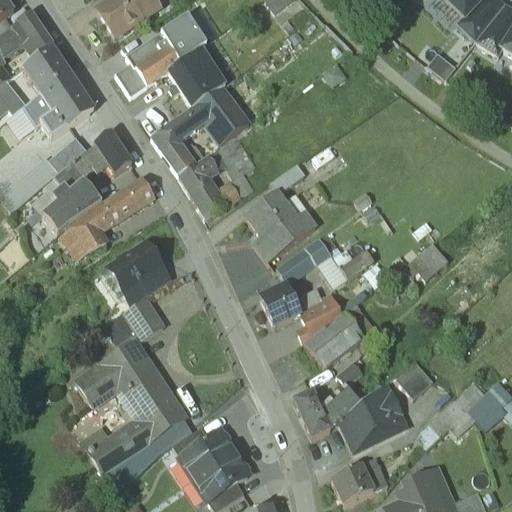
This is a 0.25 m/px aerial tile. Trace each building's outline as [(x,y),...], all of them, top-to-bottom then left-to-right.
[(133,0),(127,4),(95,25),(112,50),(147,27),(139,15),(147,10),(141,0),(133,0)] [(490,8),(482,0),(439,0),(430,10),(459,38),(460,39),(486,12),(490,8)] [(282,1),(264,16),(274,28),(292,13),(282,1)] [(0,8),(0,32),(2,31),(3,31),(11,25),(0,8)] [(471,63),(501,26),(486,12),(460,39),(459,38),(452,45),(471,63)] [(28,26),(8,40),(10,41),(9,41),(0,48),(0,72),(8,67),(25,55),(39,44),(28,26)] [(511,47),(511,32),(501,26),(471,63),(494,78),(498,72),(497,71),(511,47)] [(2,31),(0,32),(0,48),(9,41),(8,40),(3,31),(2,31)] [(204,61),(185,32),(123,71),(128,78),(132,84),(133,84),(166,62),(177,79),(199,65),(204,61)] [(39,44),(25,55),(35,70),(48,61),(50,59),(39,44)] [(511,47),(497,71),(498,72),(511,79),(511,47)] [(35,70),(20,82),(37,107),(66,88),(48,61),(35,70)] [(223,103),(199,65),(177,79),(166,62),(133,84),(144,101),(165,88),(173,100),(166,104),(171,112),(178,107),(189,125),(218,106),(223,103)] [(112,88),(128,112),(144,101),(133,84),(132,84),(128,78),(112,88)] [(429,92),(442,102),(451,90),(438,80),(429,92)] [(66,88),(37,107),(36,108),(50,128),(38,136),(49,153),(91,125),(66,88)] [(23,119),(3,94),(0,96),(0,128),(7,123),(11,128),(23,119)] [(246,142),(218,106),(189,125),(201,140),(213,159),(217,164),(233,152),(246,142)] [(50,128),(36,108),(20,123),(33,143),(39,139),(37,136),(50,128)] [(189,125),(148,153),(159,169),(173,159),(201,140),(189,125)] [(496,143),(511,152),(511,149),(511,134),(504,129),(496,143)] [(108,146),(91,158),(92,160),(84,166),(82,167),(92,182),(102,175),(112,189),(128,177),(108,146)] [(194,175),(203,170),(193,152),(184,157),(194,175)] [(217,164),(214,166),(222,182),(231,196),(252,182),(233,152),(217,164)] [(46,175),(56,188),(82,167),(84,166),(73,153),(46,175)] [(173,159),(159,169),(168,181),(182,171),(173,159)] [(217,164),(213,159),(208,163),(213,168),(214,166),(217,164)] [(189,182),(176,192),(187,210),(205,199),(202,195),(222,182),(214,166),(213,168),(189,183),(189,182)] [(82,167),(56,188),(50,192),(59,202),(61,201),(66,207),(80,196),(76,192),(82,188),(83,189),(92,182),(82,167)] [(182,171),(168,181),(176,192),(189,182),(182,171)] [(240,192),(227,200),(236,214),(249,205),(240,192)] [(311,213),(296,192),(274,208),(289,229),(311,213)] [(140,193),(100,220),(112,241),(151,211),(140,193)] [(80,196),(66,207),(61,201),(59,202),(49,211),(54,218),(39,230),(55,249),(66,240),(99,218),(80,196)] [(205,199),(187,210),(194,221),(212,210),(205,199)] [(212,210),(194,221),(203,234),(236,214),(227,200),(212,210)] [(291,236),(273,211),(242,234),(257,255),(249,261),(264,281),(313,245),(301,229),(291,236)] [(100,220),(67,242),(84,271),(103,259),(99,251),(112,241),(100,220)] [(316,258),(302,267),(312,282),(326,272),(316,258)] [(156,285),(158,284),(142,260),(125,271),(123,268),(115,274),(116,276),(104,284),(121,309),(156,285)] [(430,266),(408,284),(421,301),(444,283),(430,266)] [(302,267),(274,288),(280,297),(298,292),(312,282),(302,267)] [(397,274),(385,283),(392,293),(401,286),(404,283),(397,274)] [(357,276),(338,289),(344,298),(363,285),(357,276)] [(156,285),(121,309),(128,319),(164,296),(156,285)] [(392,293),(384,299),(393,310),(410,297),(401,286),(392,293)] [(282,303),(256,315),(271,346),(297,333),(319,322),(319,320),(312,308),(290,319),(282,303)] [(142,316),(121,329),(133,349),(139,358),(160,345),(142,316)] [(319,322),(297,333),(303,345),(294,349),(301,363),(335,337),(325,317),(319,320),(319,322)] [(121,329),(102,342),(108,351),(116,346),(123,356),(133,349),(121,329)] [(301,363),(300,364),(320,390),(361,358),(341,332),(335,337),(301,363)] [(445,346),(439,352),(445,358),(452,352),(445,346)] [(183,435),(134,360),(130,363),(129,362),(74,397),(90,424),(113,408),(133,438),(86,468),(100,489),(183,435)] [(350,380),(333,394),(342,406),(356,395),(359,393),(350,380)] [(412,383),(392,400),(409,420),(429,403),(412,383)] [(364,404),(351,415),(357,423),(371,411),(383,401),(376,394),(364,404)] [(356,395),(342,406),(345,410),(351,415),(364,404),(356,395)] [(344,432),(343,434),(335,440),(350,472),(402,447),(395,432),(396,432),(383,403),(372,412),(371,411),(357,423),(344,432)] [(480,417),(465,431),(484,451),(503,433),(499,429),(510,419),(495,403),(480,417)] [(480,417),(473,408),(470,405),(415,456),(415,468),(419,473),(465,431),(480,417)] [(319,432),(309,410),(290,419),(309,457),(325,449),(343,434),(344,432),(357,423),(351,415),(345,410),(319,432)] [(198,445),(169,464),(177,475),(205,457),(198,445)] [(177,475),(176,476),(190,497),(230,471),(223,460),(224,456),(222,453),(218,452),(216,450),(205,457),(177,475)] [(230,471),(190,497),(199,511),(215,511),(233,501),(244,493),(243,491),(244,487),(242,484),(238,483),(230,471)] [(130,473),(114,483),(120,494),(137,483),(130,473)] [(371,478),(357,484),(369,510),(383,504),(371,478)] [(357,484),(329,497),(335,511),(365,511),(369,510),(357,484)] [(433,511),(425,492),(406,500),(409,507),(397,511),(433,511)] [(233,501),(215,511),(239,511),(240,511),(233,501)]
